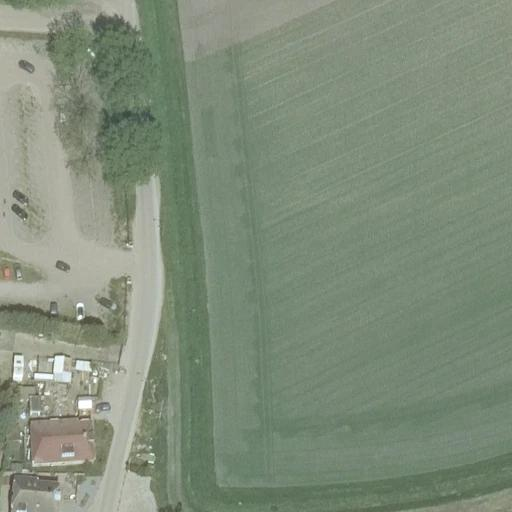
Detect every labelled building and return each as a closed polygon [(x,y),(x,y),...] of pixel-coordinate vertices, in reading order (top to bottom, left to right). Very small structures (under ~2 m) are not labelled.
[(70,386),(72,363),(55,362),(53,385),(58,385),(67,386),(70,386)] [(57,391),(58,385),(53,385),(46,384),(45,395),(57,396),(57,391)] [(90,411),(90,401),(78,401),(78,412),(90,411)] [(40,404),(30,405),(30,419),(41,419),(40,404)] [(90,427),(77,428),(78,425),(30,429),(32,469),(93,465),(90,427)] [(6,433),(6,447),(19,445),(18,432),(6,433)] [(10,475),(21,475),(21,467),(10,467),(10,475)] [(36,485),(13,482),(10,511),(56,511),(59,491),(36,489),(36,485)]
